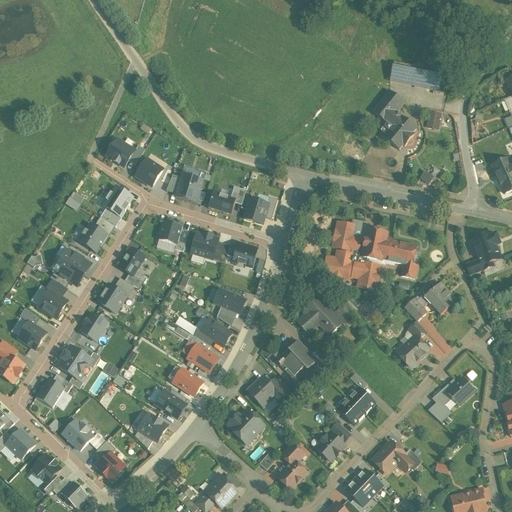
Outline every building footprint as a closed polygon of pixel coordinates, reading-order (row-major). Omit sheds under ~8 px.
[(392,0),(403,8),(409,0),(392,0)] [(506,13),(493,1),(493,2),(490,0),(482,0),(480,2),(486,8),(476,18),(489,31),(506,13)] [(393,68),(390,82),(438,91),(441,78),(393,68)] [(511,79),(511,73),(510,68),(497,74),(502,85),(507,82),(511,79)] [(359,80),(366,74),(361,69),(355,75),(359,80)] [(390,92),(373,113),(388,125),(396,115),(405,104),(390,92)] [(428,112),(425,129),(438,131),(441,114),(428,112)] [(401,119),(396,115),(388,125),(393,129),(385,139),(399,151),(416,130),(402,118),(401,119)] [(103,157),(123,169),(133,154),(113,141),(103,157)] [(511,167),(509,160),(492,167),(501,188),(511,183),(511,167)] [(133,176),(151,188),(161,173),(143,161),(133,176)] [(420,173),(418,182),(429,184),(431,176),(420,173)] [(181,176),(174,196),(194,203),(200,182),(181,176)] [(233,189),(230,199),(232,200),(230,205),(240,208),(245,192),(233,189)] [(213,194),(208,208),(228,214),(230,205),(232,200),(230,199),(213,194)] [(250,198),(243,220),(261,226),(268,204),(250,198)] [(74,213),(78,206),(68,199),(63,205),(74,213)] [(100,219),(95,226),(108,235),(113,228),(100,219)] [(95,226),(91,223),(78,242),(96,254),(108,235),(95,226)] [(164,223),(159,241),(172,245),(178,227),(164,223)] [(362,238),(355,236),(356,227),(338,224),(336,233),(335,233),(334,242),(343,244),(342,251),(346,252),(346,254),(338,253),(336,260),(327,258),(323,276),(333,278),(333,279),(342,281),(343,271),(351,273),(352,269),(354,269),(352,278),(360,280),(358,289),(376,293),(378,283),(379,283),(380,275),(371,273),(373,265),(369,265),(370,261),(382,263),(382,261),(388,262),(392,243),(387,241),(388,236),(368,232),(366,240),(362,240),(362,238)] [(490,234),(472,241),(480,260),(479,261),(483,272),(494,267),(493,263),(501,260),(490,234)] [(189,253),(210,260),(216,241),(195,235),(189,253)] [(417,248),(392,243),(388,262),(404,266),(401,277),(416,280),(418,268),(413,267),(417,248)] [(259,251),(237,245),(232,262),(254,268),(259,251)] [(92,265),(69,250),(55,272),(78,286),(92,265)] [(130,250),(118,268),(129,276),(133,278),(136,274),(145,260),(130,250)] [(479,261),(466,266),(470,277),(483,272),(479,261)] [(426,269),(421,268),(418,279),(424,280),(426,269)] [(129,276),(124,283),(133,288),(137,291),(145,279),(136,274),(133,278),(129,276)] [(178,287),(184,289),(189,279),(183,276),(178,287)] [(119,280),(113,289),(125,296),(127,297),(133,288),(124,283),(119,280)] [(47,292),(60,300),(66,290),(52,281),(45,291),(47,292)] [(106,285),(95,302),(114,314),(125,296),(113,289),(106,285)] [(457,303),(440,285),(427,297),(425,295),(417,303),(423,310),(431,303),(443,316),(457,303)] [(212,306),(239,316),(245,301),(219,290),(212,306)] [(37,307),(56,319),(65,304),(60,300),(47,292),(37,307)] [(319,300),(307,311),(309,314),(298,324),(308,335),(319,325),(330,336),(342,325),(333,316),(319,300)] [(417,303),(415,301),(405,310),(410,314),(418,324),(427,315),(417,303)] [(353,314),(345,305),(339,310),(347,319),(353,314)] [(339,310),(333,316),(342,325),(344,328),(350,322),(347,319),(339,310)] [(90,311),(76,331),(94,343),(108,324),(90,311)] [(232,333),(209,319),(200,333),(223,347),(232,333)] [(47,335),(28,323),(16,342),(35,354),(47,335)] [(418,324),(409,331),(415,338),(416,338),(419,341),(427,334),(418,324)] [(195,338),(191,343),(197,347),(197,346),(207,353),(210,348),(195,338)] [(415,338),(397,355),(411,369),(412,368),(415,368),(418,365),(418,362),(429,352),(419,341),(416,338),(415,338)] [(6,356),(11,360),(16,352),(0,342),(0,358),(3,360),(6,356)] [(197,347),(191,343),(190,342),(183,353),(190,357),(188,360),(210,374),(219,360),(207,353),(197,346),(197,347)] [(309,353),(299,342),(289,352),(292,356),(285,363),(284,362),(279,366),(280,367),(283,365),(289,372),(294,368),(299,374),(304,368),(307,371),(317,362),(312,356),(309,353)] [(68,347),(55,366),(73,378),(85,358),(68,347)] [(330,367),(316,352),(312,356),(317,362),(326,372),(330,367)] [(11,360),(6,356),(3,360),(0,365),(0,376),(11,384),(22,367),(11,360)] [(101,372),(113,380),(118,371),(106,364),(101,372)] [(180,368),(170,384),(193,398),(203,383),(180,368)] [(121,390),(126,382),(116,376),(111,384),(121,390)] [(64,390),(48,379),(36,399),(52,409),(64,390)] [(270,386),(263,379),(248,393),(263,409),(274,399),(278,395),(270,386)] [(463,380),(447,394),(452,399),(459,407),(475,393),(463,380)] [(288,394),(275,381),(270,386),(278,395),(274,399),(278,403),(288,394)] [(454,381),(432,400),(440,410),(452,399),(447,394),(457,385),(454,381)] [(375,405),(359,389),(348,400),(365,416),(366,415),(371,410),(371,409),(375,405)] [(161,391),(152,405),(176,420),(185,405),(161,391)] [(348,400),(338,411),(354,427),(358,422),(359,423),(364,418),(363,417),(365,416),(348,400)] [(265,428),(248,411),(238,422),(235,419),(228,426),(231,429),(230,430),(247,446),(265,428)] [(166,426),(147,414),(136,431),(155,443),(166,426)] [(52,434),(61,426),(55,420),(47,428),(52,434)] [(94,438),(77,422),(62,437),(79,453),(94,438)] [(350,438),(337,425),(331,432),(338,438),(344,443),(344,444),(350,438)] [(34,445),(19,431),(4,446),(19,460),(34,445)] [(336,439),(331,434),(328,437),(319,446),(319,447),(316,450),(331,463),(336,458),(341,454),(340,453),(345,448),(342,445),(344,443),(338,438),(336,439)] [(95,455),(102,462),(111,453),(113,451),(106,444),(95,455)] [(292,445),(281,457),(291,465),(294,462),(297,465),(305,457),(292,445)] [(391,445),(387,449),(386,449),(373,463),(387,476),(397,465),(406,473),(411,468),(414,465),(405,456),(393,445),(391,445)] [(423,463),(410,451),(405,456),(414,465),(411,468),(415,471),(423,463)] [(125,468),(111,453),(102,462),(96,467),(111,482),(125,468)] [(269,455),(260,465),(267,472),(276,461),(269,455)] [(45,457),(31,471),(46,485),(60,471),(45,457)] [(291,465),(278,479),(291,492),(298,484),(300,484),(301,482),(301,481),(307,475),(297,465),(294,462),(291,465)] [(446,475),(447,467),(436,464),(434,473),(446,475)] [(224,480),(218,475),(212,481),(217,485),(208,495),(206,494),(216,504),(221,509),(237,493),(237,492),(224,480)] [(241,488),(228,476),(224,480),(237,492),(237,493),(241,488)] [(60,495),(70,486),(63,480),(52,492),(58,498),(60,495)] [(60,495),(73,508),(85,497),(71,484),(70,486),(60,495)] [(192,493),(186,488),(182,492),(187,498),(192,493)] [(482,491),(469,494),(469,495),(471,506),(484,503),(485,503),(482,491)] [(207,511),(216,504),(206,494),(195,505),(199,509),(202,511),(207,511)] [(469,495),(455,498),(457,505),(453,506),(451,509),(452,511),(451,511),(485,511),(484,503),(471,506),(469,495)] [(187,498),(182,504),(190,511),(195,511),(199,509),(195,505),(187,498)] [(425,502),(418,500),(416,508),(424,509),(425,502)] [(358,511),(348,502),(341,509),(344,511),(358,511)]
